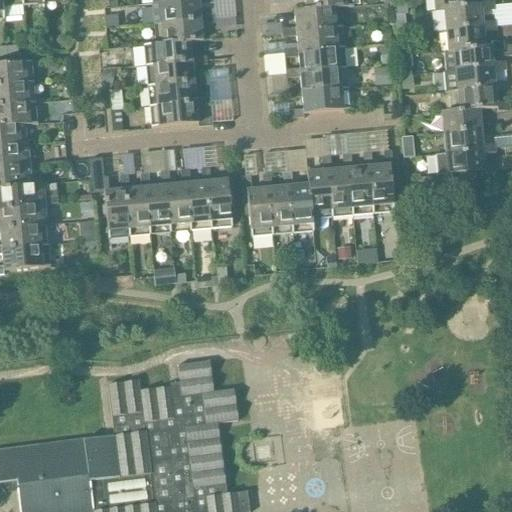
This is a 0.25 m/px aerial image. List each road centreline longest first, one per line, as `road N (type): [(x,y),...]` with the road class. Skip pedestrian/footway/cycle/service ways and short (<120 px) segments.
road 1 (residential): [(70,151),(251,135)]
road 2 (residential): [(240,0),(251,135)]
road 3 (residential): [(251,135),(382,121)]
